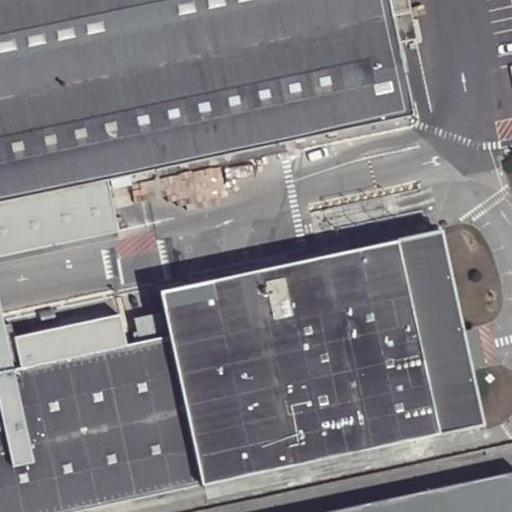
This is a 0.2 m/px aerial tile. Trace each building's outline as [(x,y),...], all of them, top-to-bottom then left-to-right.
[(0,0),(0,190),(132,162),(163,156),(409,102),(393,31),(414,27),(408,0),(0,0)] [(163,156),(132,162),(136,175),(167,169),(163,156)] [(167,323),(0,358),(0,511),(4,511),(485,409),(473,356),(464,318),(441,218),(160,278),(163,298),(167,323)] [(0,333),(0,358),(167,323),(163,298),(0,333)] [(464,318),(473,356),(483,353),(475,315),(464,318)] [(511,511),(511,459),(286,511),(511,511)]
